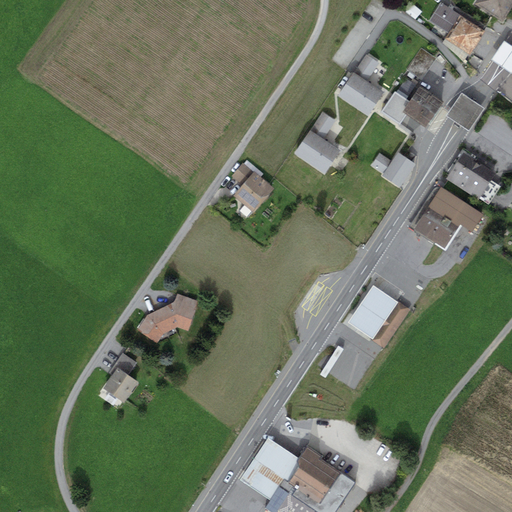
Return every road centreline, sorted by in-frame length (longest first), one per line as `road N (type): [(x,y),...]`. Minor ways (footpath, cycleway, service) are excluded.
road 1 (residential): [(74,511),(59,440),(75,391),(318,28)]
road 2 (primary): [(511,50),(203,511)]
road 3 (track): [(511,323),(433,421),(415,470),(386,511)]
